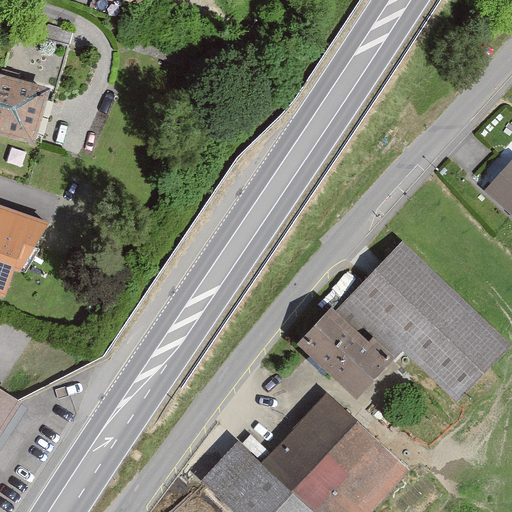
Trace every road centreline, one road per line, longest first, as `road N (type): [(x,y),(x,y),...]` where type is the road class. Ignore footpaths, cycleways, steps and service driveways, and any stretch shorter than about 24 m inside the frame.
road 1 (primary): [(401,0),(59,511)]
road 2 (residential): [(126,511),(249,353),(511,57)]
